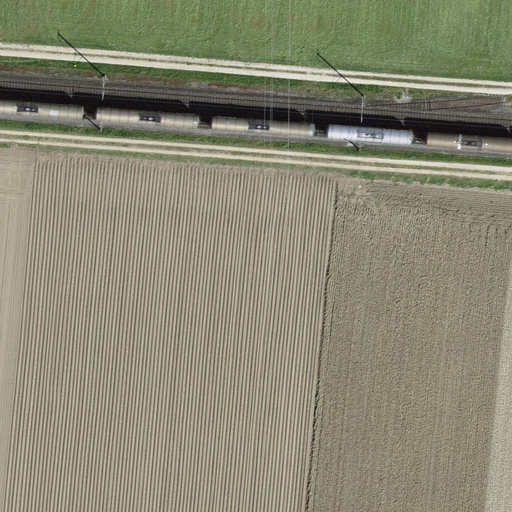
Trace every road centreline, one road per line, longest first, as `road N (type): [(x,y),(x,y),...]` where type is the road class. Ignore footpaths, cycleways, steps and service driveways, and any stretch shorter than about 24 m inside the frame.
road 1 (track): [(0,49),(511,88)]
road 2 (track): [(511,173),(0,135)]
